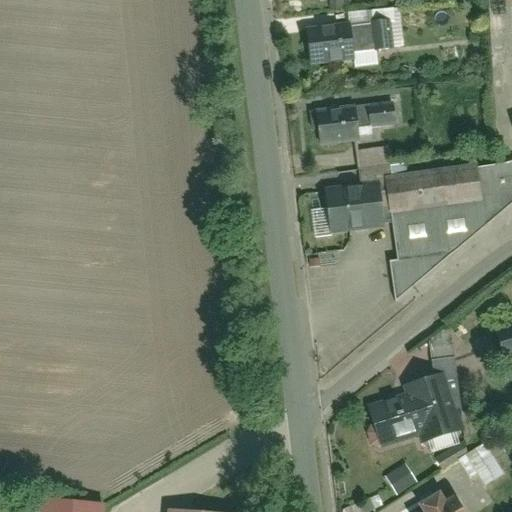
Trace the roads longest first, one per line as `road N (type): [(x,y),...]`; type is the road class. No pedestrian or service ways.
road 1 (residential): [(301,397),(246,0)]
road 2 (residential): [(511,236),(373,334),(301,397)]
